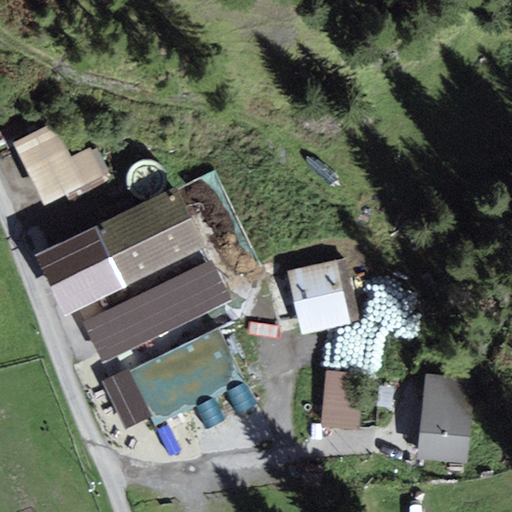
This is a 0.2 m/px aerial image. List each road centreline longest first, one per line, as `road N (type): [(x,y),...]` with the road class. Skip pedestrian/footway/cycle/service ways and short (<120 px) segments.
road 1 (track): [(0,197),(122,511)]
road 2 (unknown): [(108,475),(283,454)]
